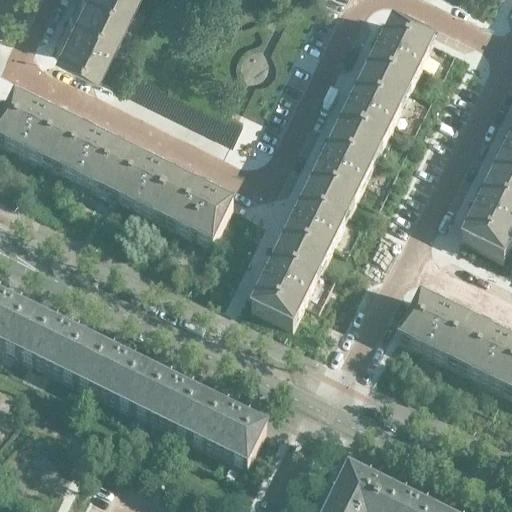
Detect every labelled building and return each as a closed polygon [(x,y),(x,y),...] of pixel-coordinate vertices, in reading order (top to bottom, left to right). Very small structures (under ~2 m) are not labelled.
[(98,69),(126,11),(104,0),(79,0),(56,48),(98,69)] [(104,0),(126,11),(131,0),(104,0)] [(405,109),(434,51),(392,30),(363,88),(405,109)] [(129,96),(139,74),(129,69),(118,91),(129,96)] [(139,101),(149,79),(139,74),(129,96),(139,101)] [(149,106),(160,85),(149,79),(139,101),(149,106)] [(159,111),(170,90),(160,85),(149,106),(159,111)] [(377,166),(405,109),(363,88),(335,145),(377,166)] [(170,117),(180,95),(170,90),(159,111),(170,117)] [(180,122),(190,100),(180,95),(170,117),(180,122)] [(190,127),(201,105),(190,100),(180,122),(190,127)] [(201,132),(211,110),(201,105),(190,127),(201,132)] [(0,151),(51,177),(71,135),(13,106),(0,133),(0,151)] [(211,137),(222,115),(211,110),(201,132),(211,137)] [(221,142),(232,120),(222,115),(211,137),(221,142)] [(231,147),(242,125),(232,120),(221,142),(231,147)] [(108,205),(128,163),(71,135),(51,177),(108,205)] [(511,201),(511,144),(490,190),(511,201)] [(349,223),(377,166),(335,145),(307,202),(349,223)] [(165,233),(185,191),(128,163),(108,205),(165,233)] [(503,269),(511,250),(511,201),(490,190),(461,248),(503,269)] [(212,256),(232,215),(185,191),(165,233),(212,256)] [(321,280),(349,223),(307,202),(279,259),(321,280)] [(292,338),(321,280),(279,259),(250,317),(292,338)] [(0,354),(18,364),(38,325),(0,306),(0,354)] [(456,377),(476,335),(419,306),(398,348),(456,377)] [(75,392),(95,353),(38,325),(18,364),(75,392)] [(511,404),(511,352),(476,335),(456,377),(511,404)] [(132,420),(152,381),(95,353),(75,392),(132,420)] [(189,448),(209,409),(152,381),(132,420),(189,448)] [(247,477),(266,438),(209,409),(189,448),(247,477)] [(378,511),(386,497),(347,478),(330,511),(378,511)] [(416,511),(386,497),(378,511),(416,511)]
